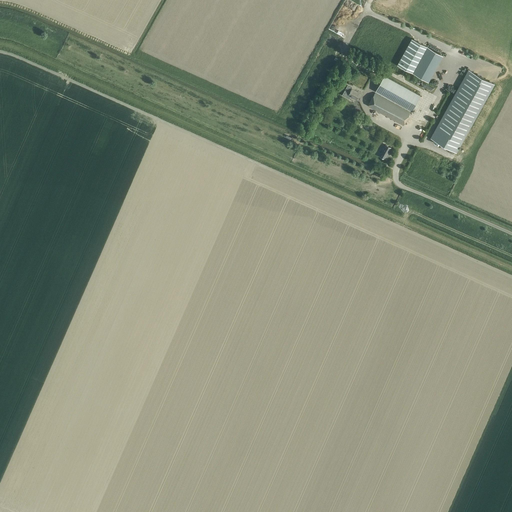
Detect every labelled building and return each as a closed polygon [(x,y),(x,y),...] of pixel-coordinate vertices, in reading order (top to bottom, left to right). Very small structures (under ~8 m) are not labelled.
[(414,39),(399,65),(413,73),(427,46),(414,39)] [(427,46),(413,73),(426,80),(441,54),(427,46)] [(494,83),(469,69),(431,138),(435,140),(437,141),(456,152),(494,83)] [(420,95),(385,75),(376,91),(411,111),(420,95)] [(362,94),(348,85),(342,95),(349,99),(351,96),(359,100),(362,94)] [(403,125),(410,112),(375,92),(368,105),(403,125)] [(379,155),(384,158),(391,148),(385,145),(379,155)]
